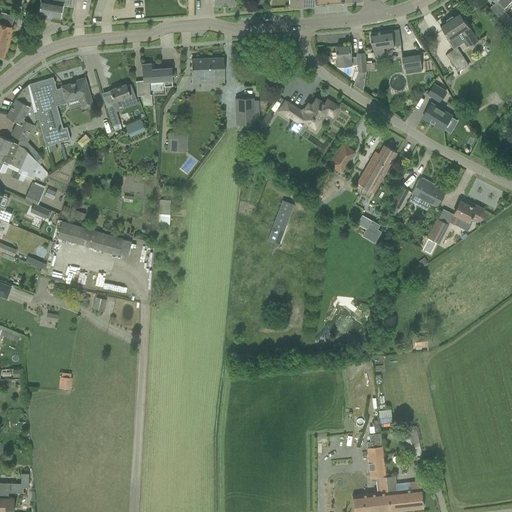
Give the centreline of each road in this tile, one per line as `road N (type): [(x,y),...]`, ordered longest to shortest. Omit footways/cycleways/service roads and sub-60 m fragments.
road 1 (tertiary): [(0,83),(23,63),(75,41),(166,28),(302,24)]
road 2 (residential): [(511,186),(330,79),(311,62),(302,24)]
road 3 (unclassified): [(132,511),(143,306)]
